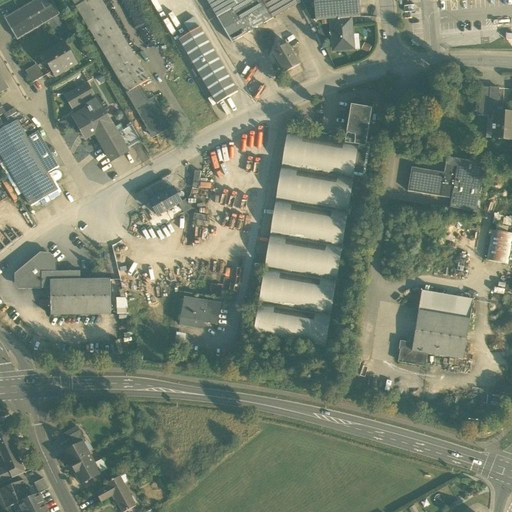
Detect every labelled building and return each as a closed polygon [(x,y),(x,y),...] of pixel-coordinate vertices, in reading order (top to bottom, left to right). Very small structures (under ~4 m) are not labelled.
[(36,0),(4,19),(17,41),(60,15),(51,0),(36,0)] [(101,0),(91,0),(78,8),(77,8),(127,95),(139,88),(149,82),(101,0)] [(217,18),(235,8),(230,0),(206,0),(217,18)] [(232,43),(273,19),(261,0),(247,0),(235,8),(217,18),(232,43)] [(293,0),(261,0),(273,19),(296,5),(293,0)] [(314,0),(317,21),(331,20),(331,19),(351,17),(360,16),(358,0),(314,0)] [(343,48),(343,50),(351,49),(350,39),(353,38),(351,17),(331,19),(331,20),(334,49),(343,48)] [(194,18),(184,24),(189,33),(199,27),(194,18)] [(200,28),(179,41),(216,105),(238,92),(200,28)] [(43,56),(56,77),(76,65),(64,44),(43,56)] [(273,53),(285,74),(299,66),(288,45),(273,53)] [(25,71),(32,83),(44,77),(36,65),(25,71)] [(66,97),(73,109),(84,102),(86,105),(96,99),(87,85),(66,97)] [(149,104),(139,88),(127,95),(137,110),(149,104)] [(479,116),(487,117),(489,89),(481,88),(479,116)] [(487,117),(495,117),(496,113),(499,113),(500,89),(489,89),(487,117)] [(96,132),(112,161),(128,152),(127,150),(118,134),(116,135),(96,99),(86,105),(90,111),(75,120),(81,131),(84,130),(88,137),(96,132)] [(137,110),(153,138),(170,128),(154,100),(149,104),(137,110)] [(359,143),(366,144),(372,109),(351,106),(345,140),(345,141),(359,143)] [(511,140),(511,114),(499,113),(496,113),(495,117),(494,130),(500,131),(499,140),(511,140)] [(0,153),(31,206),(40,201),(48,196),(50,198),(61,192),(55,182),(53,183),(48,175),(47,174),(27,139),(17,121),(0,130),(0,153)] [(56,123),(60,134),(69,121),(56,123)] [(118,134),(127,150),(141,141),(132,125),(118,134)] [(253,338),(324,350),(354,175),(363,176),(369,145),(366,144),(359,143),(345,141),(345,140),(288,130),(253,338)] [(489,139),(499,140),(500,131),(494,130),(490,130),(489,139)] [(38,132),(27,139),(47,174),(59,167),(38,132)] [(450,208),(476,212),(484,164),(447,158),(445,165),(444,174),(411,168),(407,192),(451,199),(450,208)] [(54,172),(48,175),(53,183),(55,182),(59,179),(60,178),(61,176),(61,174),(60,172),(58,171),(56,171),(54,172)] [(149,202),(158,217),(179,204),(182,203),(181,202),(173,189),(149,202)] [(51,200),(50,198),(48,196),(40,201),(42,206),(51,200)] [(180,206),(184,213),(190,209),(186,203),(180,206)] [(486,261),(508,265),(511,240),(511,234),(491,231),(486,261)] [(18,289),(21,289),(17,284),(17,276),(41,256),(49,257),(54,263),(54,272),(56,272),(56,261),(50,254),(40,253),(14,274),(15,285),(18,289)] [(35,289),(42,289),(41,272),(54,272),(54,263),(49,257),(41,256),(17,276),(17,284),(21,289),(35,289)] [(56,272),(54,272),(41,272),(42,289),(50,289),(50,281),(80,280),(80,271),(56,272)] [(110,280),(80,280),(50,281),(50,289),(51,316),(110,315),(110,280)] [(422,292),(418,311),(452,317),(456,298),(422,292)] [(129,318),(128,297),(119,298),(119,318),(129,318)] [(181,325),(200,329),(202,322),(217,325),(220,304),(186,298),(181,325)] [(418,311),(412,345),(411,353),(426,355),(462,362),(473,301),(456,298),(452,317),(418,311)] [(424,367),(426,355),(411,353),(412,345),(402,343),(398,363),(424,367)] [(0,451),(2,455),(4,460),(16,454),(4,425),(0,427),(0,451)] [(69,436),(72,442),(83,436),(82,436),(80,431),(69,436)] [(86,442),(83,436),(72,442),(75,447),(82,443),(83,443),(86,442)] [(64,453),(70,463),(88,453),(83,443),(82,443),(75,447),(64,453)] [(70,463),(75,474),(94,464),(88,453),(70,463)] [(21,464),(16,454),(4,460),(7,468),(9,468),(21,464)] [(0,483),(13,478),(24,473),(21,464),(9,468),(7,468),(0,471),(0,483)] [(99,474),(94,464),(75,474),(81,484),(92,478),(100,474),(99,474)] [(92,478),(95,484),(111,475),(108,469),(99,474),(100,474),(92,478)] [(125,474),(117,478),(121,485),(123,484),(129,481),(125,474)] [(125,511),(136,507),(123,484),(121,485),(117,478),(107,484),(108,487),(96,494),(100,502),(113,495),(122,511),(125,511)] [(34,483),(39,494),(48,489),(43,479),(34,483)] [(10,486),(17,502),(30,497),(31,497),(24,481),(10,486)] [(0,494),(6,507),(17,502),(10,486),(0,490),(0,494)] [(18,504),(22,511),(30,511),(44,505),(39,494),(18,504)]
